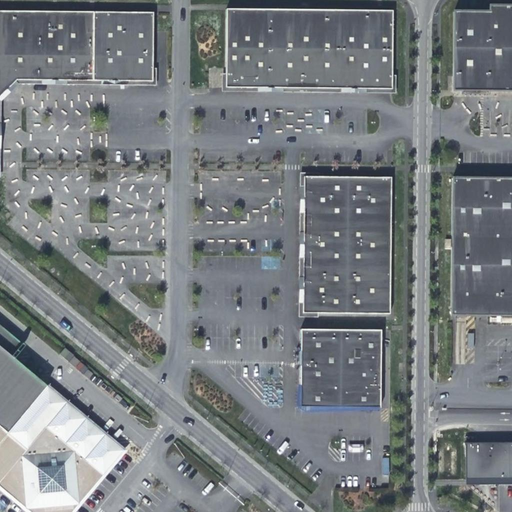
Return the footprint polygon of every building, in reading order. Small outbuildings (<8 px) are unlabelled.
[(493,11),(457,11),(456,90),(511,90),(511,5),(493,5),(493,11)] [(228,8),(226,87),(395,89),(396,10),(228,8)] [(0,94),(16,77),(93,78),(166,79),(167,11),(94,10),(0,9),(0,94)] [(307,178),(305,315),(392,316),(394,179),(307,178)] [(511,180),(455,180),(453,317),(511,317),(511,180)] [(303,331),(301,409),(382,411),(383,332),(303,331)] [(0,429),(9,437),(49,389),(0,348),(0,429)] [(0,489),(27,511),(78,511),(127,454),(49,389),(9,437),(0,429),(0,489)] [(511,446),(465,447),(466,488),(511,487),(511,446)]
